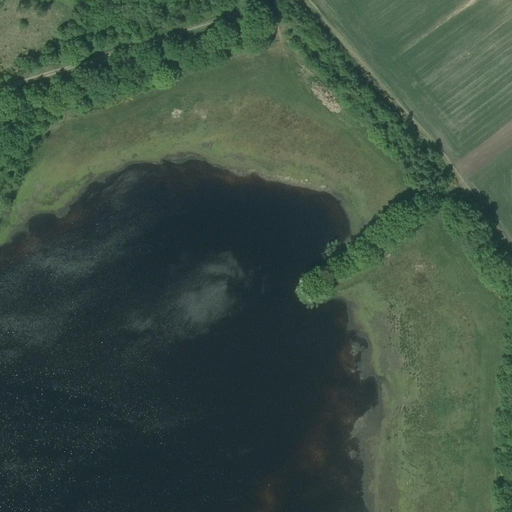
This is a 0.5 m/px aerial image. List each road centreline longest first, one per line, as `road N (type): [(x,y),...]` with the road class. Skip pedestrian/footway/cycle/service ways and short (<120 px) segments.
road 1 (track): [(302,0),(494,221),(511,258)]
road 2 (track): [(0,87),(212,22),(253,0)]
